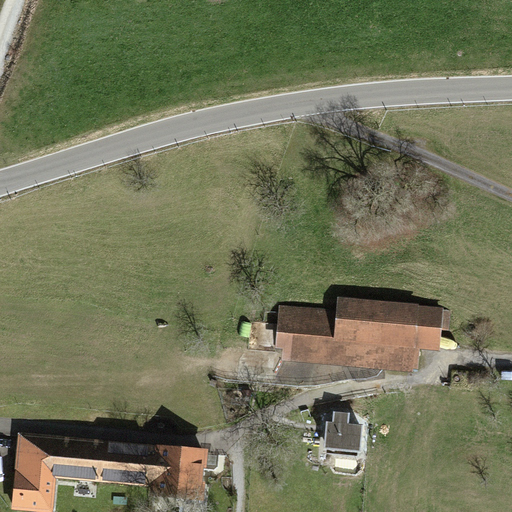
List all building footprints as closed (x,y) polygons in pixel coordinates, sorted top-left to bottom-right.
[(334,311),(276,304),(271,355),(409,370),(412,344),(435,347),(439,306),(336,295),(334,311)] [(279,366),(278,385),(347,386),(347,367),(279,366)] [(366,430),(322,425),(319,448),(364,453),(366,430)] [(100,444),(17,438),(13,491),(96,497),(100,444)] [(192,453),(100,444),(96,497),(188,505),(192,453)]
